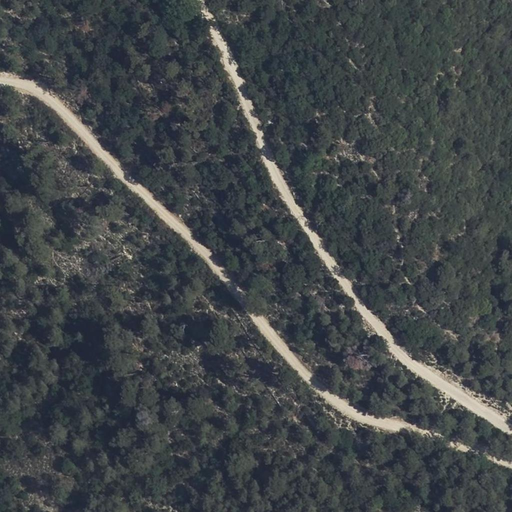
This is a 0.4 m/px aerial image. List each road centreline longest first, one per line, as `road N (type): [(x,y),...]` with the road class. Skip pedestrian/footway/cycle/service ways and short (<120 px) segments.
road 1 (track): [(511,464),(350,416),(74,116),(19,80),(0,77)]
road 2 (track): [(203,0),(316,230),(402,348),(468,404),(511,425)]
